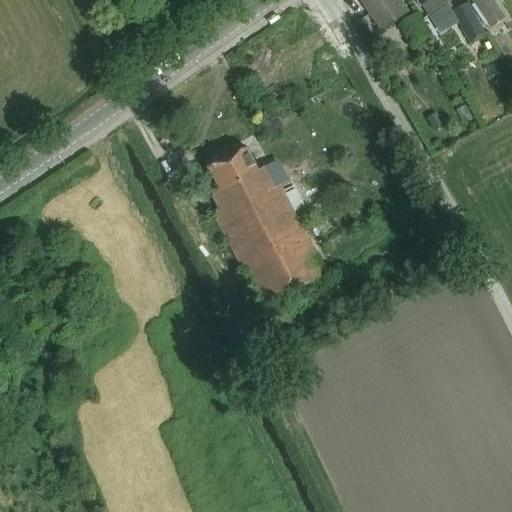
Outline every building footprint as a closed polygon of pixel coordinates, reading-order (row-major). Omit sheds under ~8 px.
[(382,32),(409,14),(399,0),(365,0),(373,12),(370,14),(382,32)] [(418,0),(429,16),(443,7),(452,0),(418,0)] [(491,29),(506,19),(492,0),(475,0),(472,2),(491,29)] [(469,4),(452,14),(469,43),(486,34),(469,4)] [(417,16),(400,28),(413,48),(431,37),(417,16)] [(425,45),(417,50),(421,57),(430,51),(425,45)] [(440,120),(431,125),(434,132),(444,126),(440,120)] [(261,309),(326,276),(281,186),(275,189),(265,168),(259,171),(247,150),(208,169),(220,192),(212,196),(219,210),(213,213),(261,309)]
